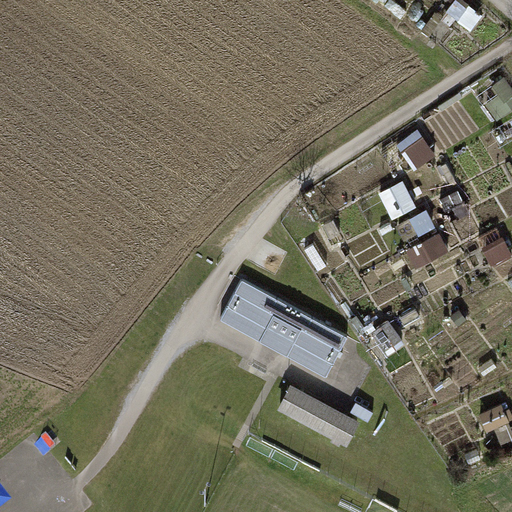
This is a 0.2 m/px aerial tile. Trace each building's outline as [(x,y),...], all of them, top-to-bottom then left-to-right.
[(502,114),(511,106),(511,84),(506,76),(486,90),(502,114)] [(422,127),(401,140),(418,166),(438,153),(422,127)] [(383,190),(395,215),(418,204),(406,179),(383,190)] [(444,233),(422,240),(428,257),(449,250),(444,233)] [(241,279),(221,318),(327,376),(347,337),(241,279)] [(292,385),(280,407),(349,444),(361,422),(292,385)] [(355,402),(351,411),(368,420),(373,411),(355,402)]
